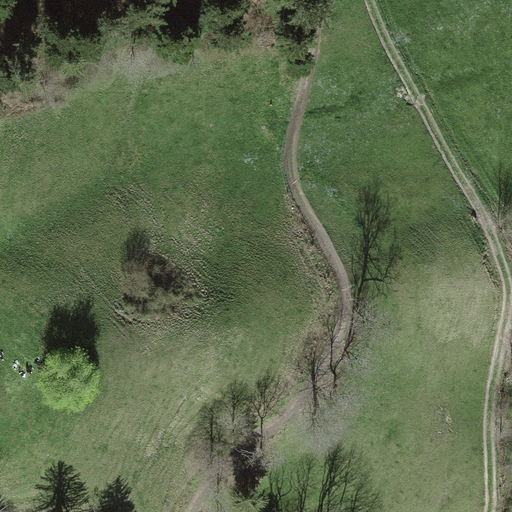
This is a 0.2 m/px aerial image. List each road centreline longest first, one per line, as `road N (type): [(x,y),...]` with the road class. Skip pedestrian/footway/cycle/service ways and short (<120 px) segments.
road 1 (track): [(186,511),(204,475),(296,400),(341,332),(343,286),(290,168),(316,0)]
road 2 (track): [(370,0),(496,246),(508,287),(488,418),(491,511)]
